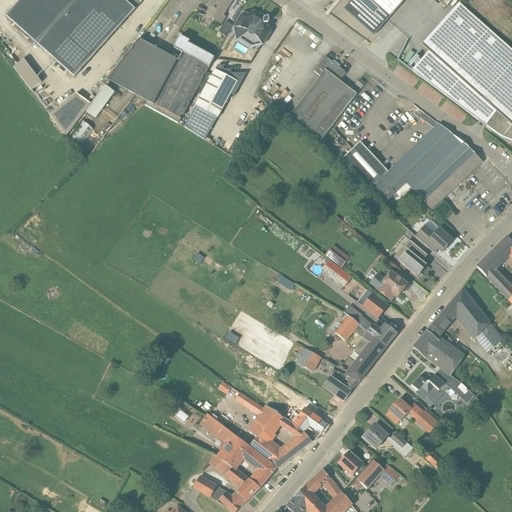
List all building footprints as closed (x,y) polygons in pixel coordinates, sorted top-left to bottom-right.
[(21,0),(6,17),(37,44),(76,0),(21,0)] [(76,0),(37,44),(74,78),(142,2),(139,0),(76,0)] [(211,9),(207,15),(221,24),(225,17),(223,16),(233,0),(211,0),(207,7),(211,9)] [(355,0),(348,8),(377,33),(406,0),(405,0),(355,0)] [(511,145),(511,143),(511,50),(466,10),(412,70),(398,60),(408,40),(397,60),(511,145)] [(234,27),(233,27),(236,41),(247,33),(251,36),(255,34),(263,45),(270,33),(268,23),(269,21),(268,17),(265,18),(264,19),(260,16),(261,15),(255,12),(242,15),(234,27)] [(196,93),(207,73),(206,73),(214,58),(188,44),(189,41),(180,36),(174,47),(182,53),(178,61),(139,40),(109,80),(147,101),(144,105),(178,123),(180,119),(181,120),(196,93)] [(289,118),(320,142),(357,95),(340,82),(346,74),(339,68),(341,66),(334,60),(332,63),(325,57),(314,72),(320,77),(289,118)] [(207,73),(196,93),(201,96),(195,107),(184,128),(205,140),(217,118),(218,118),(231,95),(234,97),(239,87),(239,74),(231,74),(231,70),(224,70),(224,66),(218,66),(215,70),(212,76),(207,73)] [(365,84),(359,80),(356,84),(361,89),(365,84)] [(76,95),(49,115),(66,138),(91,105),(76,95)] [(423,113),(420,118),(431,127),(435,122),(423,113)] [(93,129),(81,121),(67,140),(79,149),(93,129)] [(388,172),(374,157),(356,174),(369,188),(385,203),(396,193),(406,184),(432,210),(441,202),(483,163),(467,147),(439,125),(388,172)] [(355,147),(350,151),(342,159),(356,174),(374,157),(360,142),(355,147)] [(425,225),(415,237),(427,247),(431,243),(442,253),(453,241),(439,228),(434,233),(425,225)] [(511,242),(507,238),(477,268),(511,302),(511,242)] [(398,262),(417,278),(423,271),(423,270),(426,266),(422,262),(427,256),(410,241),(405,248),(408,251),(405,255),(404,254),(398,262)] [(336,256),(340,251),(333,246),(325,256),(341,269),(345,263),(336,256)] [(322,269),(329,261),(326,259),(320,267),(322,269)] [(352,278),(329,260),(329,261),(322,269),(322,270),(344,287),(352,278)] [(377,290),(388,299),(392,294),(397,298),(407,286),(408,287),(409,286),(391,273),(377,290)] [(295,285),(281,276),(277,283),(291,292),(295,285)] [(446,326),(456,314),(469,334),(468,335),(473,341),(475,339),(487,353),(503,341),(496,332),(489,324),(489,323),(463,290),(451,304),(438,319),(446,326)] [(363,307),(378,319),(388,307),(372,295),(363,307)] [(363,317),(357,311),(351,319),(359,325),(376,340),(386,348),(397,334),(387,326),(382,332),(373,326),(372,327),(362,319),(363,317)] [(351,319),(348,317),(335,334),(345,342),(353,332),(359,325),(351,319)] [(426,359),(440,369),(450,376),(462,359),(435,338),(446,326),(438,319),(413,348),(426,359)] [(376,340),(359,325),(353,332),(362,339),(357,347),(362,350),(363,349),(367,352),(369,348),(379,356),(386,348),(376,340)] [(346,375),(347,376),(349,377),(360,381),(379,356),(369,348),(367,352),(363,349),(362,350),(357,347),(354,351),(359,355),(348,370),(344,374),(346,375)] [(304,348),(301,354),(296,362),(313,372),(321,359),(304,348)] [(450,376),(440,369),(434,375),(431,379),(430,379),(425,379),(424,380),(420,376),(411,386),(418,391),(417,392),(422,397),(425,393),(428,396),(427,397),(433,402),(441,393),(439,391),(445,385),(467,405),(474,396),(460,383),(450,376)] [(346,381),(348,382),(355,388),(360,381),(349,377),(348,378),(346,381)] [(344,402),(351,393),(344,387),(330,378),(323,387),(344,402)] [(226,395),(231,387),(222,382),(217,389),(226,395)] [(169,405),(175,408),(180,400),(174,396),(169,405)] [(385,415),(397,426),(408,413),(417,420),(415,422),(429,435),(439,424),(425,411),(424,413),(414,404),(410,408),(399,399),(385,415)] [(289,422),(289,421),(283,417),(281,421),(264,410),(263,409),(257,416),(247,431),(256,437),(250,446),(270,461),(271,460),(278,470),(312,443),(312,444),(316,440),(310,436),(308,438),(304,433),(305,432),(289,422)] [(296,411),(289,421),(289,422),(305,432),(309,427),(314,431),(310,436),(316,440),(321,434),(327,425),(305,409),(301,414),(296,411)] [(222,449),(216,457),(222,461),(223,461),(233,469),(234,467),(243,456),(260,471),(251,481),(260,489),(276,470),(249,448),(250,447),(208,415),(201,425),(216,436),(215,437),(223,443),(225,445),(222,449)] [(388,436),(380,430),(375,425),(369,432),(370,433),(365,438),(364,437),(363,438),(376,450),(388,436)] [(395,433),(390,438),(393,441),(392,442),(393,444),(392,445),(401,453),(405,457),(412,449),(407,444),(407,443),(395,433)] [(414,453),(411,450),(406,456),(409,459),(414,453)] [(443,463),(430,452),(424,458),(437,470),(443,463)] [(339,464),(356,479),(362,472),(364,474),(367,470),(367,469),(349,453),(339,464)] [(362,472),(356,479),(357,481),(352,486),(358,491),(363,486),(367,489),(380,475),(384,470),(374,462),(367,469),(367,470),(364,474),(362,472)] [(234,467),(233,469),(225,478),(234,486),(238,490),(236,492),(235,491),(231,496),(226,493),(217,487),(200,477),(193,488),(215,502),(224,507),(225,506),(230,511),(236,511),(260,489),(251,481),(234,467)] [(323,470),(312,481),(306,487),(312,493),(314,493),(323,485),(333,498),(340,492),(330,479),(323,470)] [(383,478),(391,485),(398,477),(391,470),(383,478)] [(294,498),(306,511),(343,511),(351,505),(342,495),(340,492),(333,498),(325,506),(312,493),(306,487),(294,498)] [(290,511),(306,511),(294,498),(286,508),(290,511)] [(100,499),(98,504),(105,508),(107,504),(100,499)]
